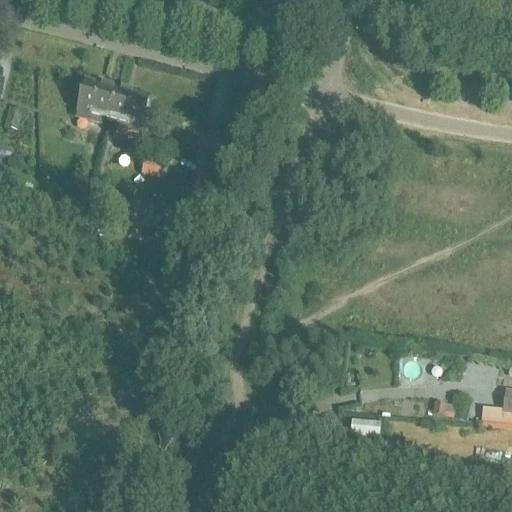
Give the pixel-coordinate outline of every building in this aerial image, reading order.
[(110,125),(118,93),(85,85),(76,120),(101,126),(102,123),(110,125)] [(151,101),(118,93),(110,125),(117,126),(116,130),(142,136),(151,101)] [(235,123),(228,143),(239,147),(247,127),(235,123)] [(93,202),(117,208),(121,193),(98,187),(93,202)] [(502,409),(501,425),(511,426),(511,390),(504,389),(502,409)] [(460,403),(456,419),(467,422),(470,405),(460,403)] [(436,404),(433,417),(444,420),(447,406),(436,404)] [(341,435),(340,446),(352,448),(353,438),(381,442),(383,425),(353,422),(351,436),(341,435)]
